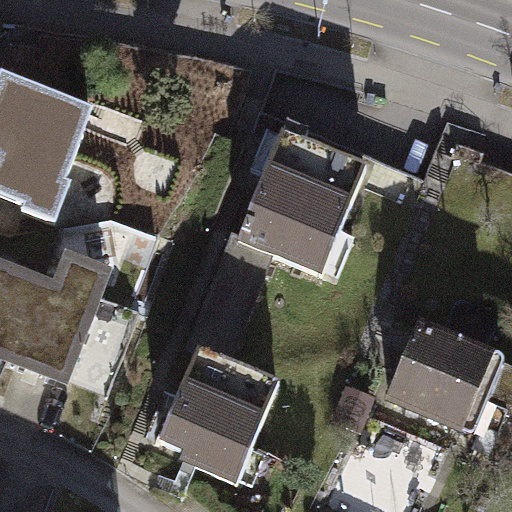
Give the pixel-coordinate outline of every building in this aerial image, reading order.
[(249,72),(194,58),(189,79),(244,92),(249,72)] [(0,156),(0,196),(26,206),(24,212),(54,223),(84,139),(16,114),(0,156)] [(280,137),(237,245),(275,261),(323,282),(367,172),(280,137)] [(91,165),(72,213),(103,226),(122,177),(91,165)] [(229,369),(275,261),(237,245),(227,241),(186,349),(191,353),(229,369)] [(51,307),(30,299),(7,363),(61,382),(100,274),(68,263),(51,307)] [(0,360),(7,363),(30,299),(35,284),(0,270),(0,360)] [(413,329),(384,401),(476,438),(505,367),(413,329)] [(229,369),(191,353),(153,444),(241,481),(279,391),(229,369)] [(371,402),(346,392),(335,422),(360,432),(371,402)]
